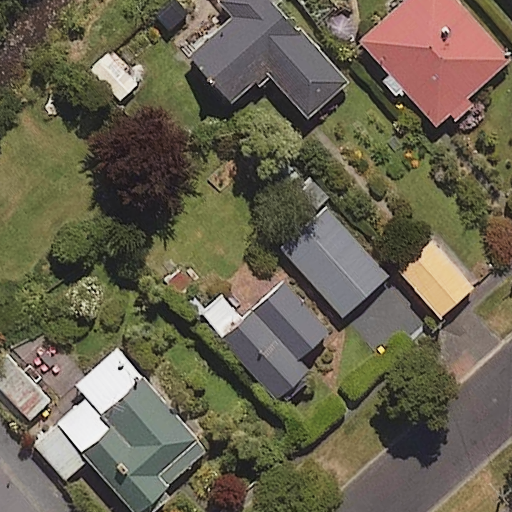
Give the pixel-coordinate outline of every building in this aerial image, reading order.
[(345,86),(265,0),(221,0),(237,16),(190,60),(233,107),(267,75),(309,120),(345,86)] [(508,61),(451,0),(408,0),(360,45),(437,127),(508,61)] [(389,276),(325,207),(279,250),(344,318),(389,276)] [(474,291),(438,244),(400,273),(435,320),(474,291)] [(200,315),(275,401),(313,368),(306,360),(331,338),(284,285),(242,322),(220,297),(200,315)] [(143,511),(207,451),(113,353),(76,389),(84,398),(33,446),(66,481),(87,461),(135,511),(143,511)] [(50,402),(9,360),(0,368),(0,393),(28,422),(50,402)] [(30,511),(0,478),(0,511),(30,511)]
